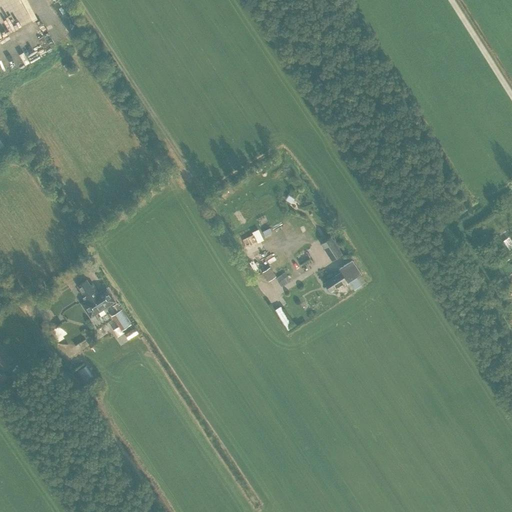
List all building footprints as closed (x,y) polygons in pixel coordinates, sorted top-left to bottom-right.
[(0,34),(7,35),(7,28),(12,29),(12,23),(10,23),(9,27),(0,26),(0,34)] [(295,201),(299,196),(292,191),(288,196),(295,201)] [(251,243),(260,238),(256,231),(247,237),(251,243)] [(332,260),(340,255),(330,240),(322,245),(332,260)] [(511,258),(497,268),(501,275),(511,268),(511,258)] [(338,269),(340,272),(346,282),(347,284),(348,283),(356,278),(361,274),(352,260),(338,269)] [(271,280),(279,273),(271,265),(263,272),(271,280)] [(279,277),(286,284),(295,276),(288,269),(279,277)] [(329,293),(346,282),(340,272),(323,284),(329,293)] [(361,285),(356,278),(348,283),(354,290),(361,285)] [(106,287),(98,292),(92,284),(89,285),(86,280),(77,286),(86,299),(80,304),(89,318),(115,301),(106,287)] [(112,316),(121,330),(130,325),(121,311),(112,316)] [(56,341),(67,333),(60,323),(49,330),(56,341)] [(64,330),(67,333),(67,334),(62,337),(66,342),(70,339),(74,347),(86,339),(81,332),(80,333),(77,328),(73,330),(70,326),(64,330)] [(0,368),(11,360),(0,345),(0,368)] [(93,378),(85,366),(77,371),(85,383),(93,378)]
